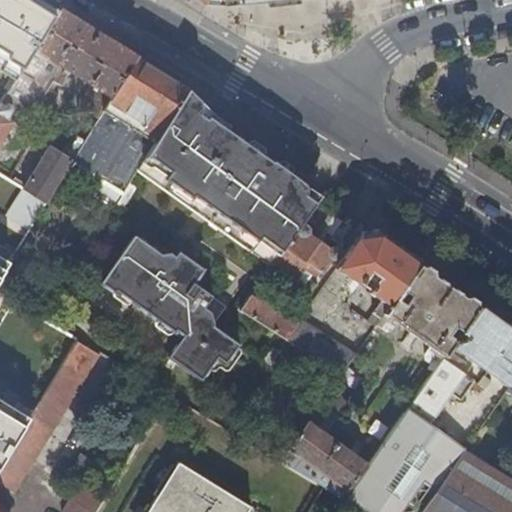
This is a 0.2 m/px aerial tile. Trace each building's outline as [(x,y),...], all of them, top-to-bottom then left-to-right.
[(56,10),(39,0),(6,0),(0,10),(0,101),(18,72),(56,10)] [(56,10),(18,72),(29,79),(16,101),(31,110),(52,75),(57,78),(60,73),(64,75),(67,70),(96,88),(90,97),(84,93),(75,107),(95,119),(132,57),(56,10)] [(137,50),(132,57),(183,89),(187,81),(137,50)] [(78,146),(70,159),(121,191),(134,171),(184,89),(183,89),(132,57),(95,119),(78,146)] [(293,184),(293,182),(293,180),(293,177),(290,174),(288,177),(271,165),(273,162),(268,159),(267,160),(253,150),(248,149),(245,150),(242,154),(234,148),(239,140),(205,116),(203,119),(195,114),(196,109),(196,105),(195,100),(185,90),(184,89),(134,171),(193,212),(201,201),(208,206),(203,213),(203,215),(203,218),(204,220),(207,223),(206,224),(215,230),(216,229),(247,251),(248,250),(267,263),(266,264),(268,266),(312,204),(291,189),(293,186),(293,184)] [(0,140),(3,135),(11,122),(6,119),(8,116),(10,112),(9,110),(8,107),(6,106),(4,105),(1,105),(0,105),(0,140)] [(70,159),(78,146),(71,141),(62,156),(47,146),(29,176),(20,191),(42,205),(70,159)] [(20,191),(29,176),(19,170),(10,184),(20,191)] [(134,186),(128,182),(116,202),(122,205),(134,186)] [(357,224),(344,215),(326,242),(338,250),(357,224)] [(319,272),(330,256),(331,256),(333,257),(335,256),(336,255),(337,253),(337,251),(335,249),(334,248),(332,248),(330,248),(329,250),(305,233),(306,231),(305,229),(303,228),(302,227),(300,227),(298,228),(297,230),(296,232),(297,233),(298,235),(291,244),(287,242),(267,270),(266,269),(236,310),(284,340),(299,319),(299,318),(295,315),(290,323),(250,298),(255,290),(258,292),(275,267),(299,285),(312,267),(319,272)] [(138,241),(131,236),(98,282),(111,292),(112,290),(170,331),(171,330),(178,335),(164,355),(166,357),(162,363),(168,368),(173,361),(196,378),(212,355),(221,361),(233,343),(208,324),(222,304),(188,281),(198,267),(189,261),(191,258),(184,254),(183,256),(174,250),(171,254),(166,251),(157,254),(149,249),(142,250),(139,248),(138,241)] [(353,240),(334,268),(358,285),(362,278),(370,283),(366,290),(380,300),(371,313),(379,318),(417,265),(377,236),(353,240)] [(226,262),(224,265),(234,271),(236,268),(226,262)] [(379,318),(377,321),(378,328),(385,332),(389,332),(395,323),(428,347),(423,355),(424,360),(431,365),(436,364),(446,351),(449,346),(477,307),(417,265),(379,318)] [(42,319),(47,311),(24,296),(19,305),(42,319)] [(484,298),(477,308),(496,321),(503,312),(484,298)] [(477,307),(449,346),(508,388),(511,382),(511,332),(496,321),(477,308),(477,307)] [(379,318),(371,313),(365,320),(373,326),(377,321),(379,318)] [(97,330),(80,317),(75,324),(93,337),(97,330)] [(354,354),(299,319),(284,340),(339,374),(354,354)] [(0,484),(11,492),(96,352),(75,339),(0,462),(0,511),(1,511),(0,508),(0,484)] [(278,353),(271,348),(262,361),(269,366),(278,353)] [(405,409),(427,426),(450,393),(459,400),(472,381),(458,371),(463,363),(446,351),(436,364),(405,409)] [(427,426),(405,409),(365,465),(348,490),(341,499),(363,511),(421,511),(464,452),(427,426)] [(306,422),(288,447),(304,459),(296,471),(322,487),(330,477),(348,490),(365,465),(306,422)] [(511,511),(511,480),(508,478),(464,452),(421,511),(511,511)] [(244,511),(247,507),(175,463),(145,511),(244,511)] [(94,511),(101,500),(82,488),(66,511),(94,511)]
